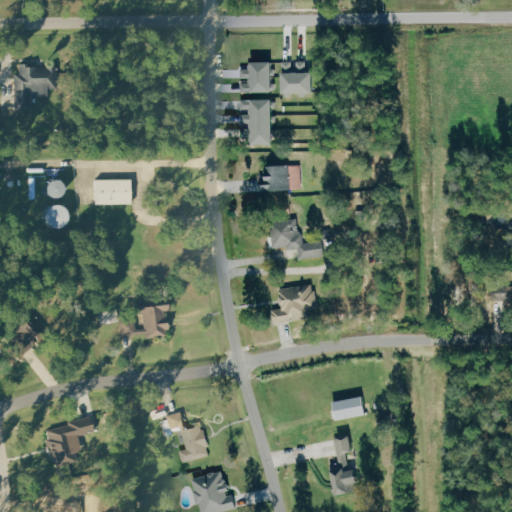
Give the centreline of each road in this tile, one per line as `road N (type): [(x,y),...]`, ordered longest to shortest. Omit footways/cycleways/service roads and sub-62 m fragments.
road 1 (residential): [(278,511),(219,256),(212,0)]
road 2 (residential): [(0,408),(92,385),(366,345),(511,337)]
road 3 (tertiary): [(0,21),(511,15)]
